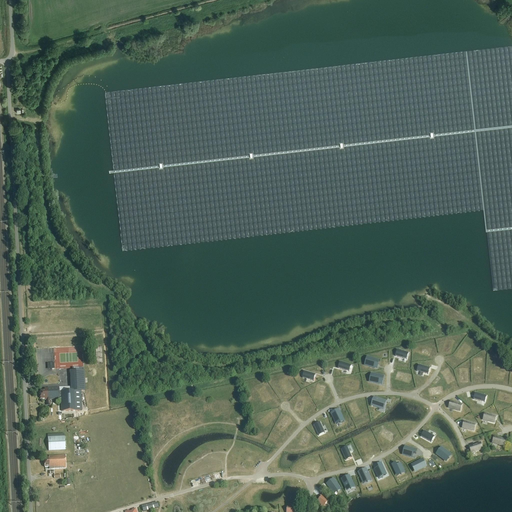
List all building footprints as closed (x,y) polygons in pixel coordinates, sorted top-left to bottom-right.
[(51,370),(74,368),(74,371),(70,371),(71,391),(59,392),(59,388),(44,388),(44,391),(40,392),(40,399),(45,398),(45,399),(46,399),(46,405),(49,404),(49,399),(61,399),(61,412),(77,411),(82,411),(81,391),(85,391),(84,367),(81,368),(79,332),(72,333),(49,334),(51,370)] [(396,350),(393,358),(407,362),(409,354),(396,350)] [(377,370),(380,360),(367,357),(364,366),(377,370)] [(340,362),(338,369),(348,371),(350,365),(340,362)] [(417,372),(427,375),(428,375),(430,368),(419,365),(417,371),(417,372)] [(313,381),(315,375),(305,372),(303,379),(313,381)] [(382,385),(384,376),(371,373),(369,382),(382,385)] [(475,393),(473,400),(485,403),(486,396),(475,393)] [(384,410),(387,401),(374,397),(371,406),(384,410)] [(453,403),(451,402),(449,408),(460,412),(462,406),(454,403),(455,403),(453,402),(453,403)] [(339,409),(331,413),(336,425),(345,421),(339,409)] [(483,420),(495,424),(497,418),(489,415),(487,414),(487,415),(485,414),(483,420)] [(466,423),(464,422),(462,428),(474,431),(476,425),(468,423),(468,422),(466,422),(466,423)] [(320,423),(314,426),(319,437),(325,434),(320,423)] [(431,443),(435,437),(424,431),(421,437),(431,443)] [(64,437),(48,438),(48,451),(65,451),(64,437)] [(496,438),(494,437),(493,443),(504,447),(506,440),(498,438),(497,437),(496,438)] [(471,446),(469,447),(471,453),(483,450),(481,443),(473,446),(473,445),(471,446)] [(347,447),(341,450),(346,461),(352,458),(347,447)] [(417,451),(415,450),(407,448),(406,452),(404,451),(403,455),(412,458),(414,454),(416,455),(417,451)] [(442,448),(437,453),(446,462),(451,457),(442,448)] [(49,470),(53,470),(53,469),(66,469),(65,455),(48,456),(49,458),(44,458),(45,468),(49,468),(49,470)] [(425,461),(412,465),(414,473),(428,469),(425,461)] [(375,470),(378,477),(379,479),(383,477),(382,475),(386,473),(383,466),(382,463),(378,465),(379,468),(375,470)] [(396,464),(392,465),(397,475),(400,473),(401,475),(405,473),(401,464),(397,466),(396,464)] [(367,469),(358,473),(364,485),(372,481),(367,469)] [(350,476),(341,479),(347,492),(355,488),(350,476)] [(336,481),(329,483),(334,498),(341,495),(336,481)] [(323,508),(328,502),(323,498),(324,497),(322,495),(320,497),(321,498),(318,502),(322,505),(321,507),(323,508)] [(143,511),(144,511),(159,508),(158,503),(142,507),(143,511)]
